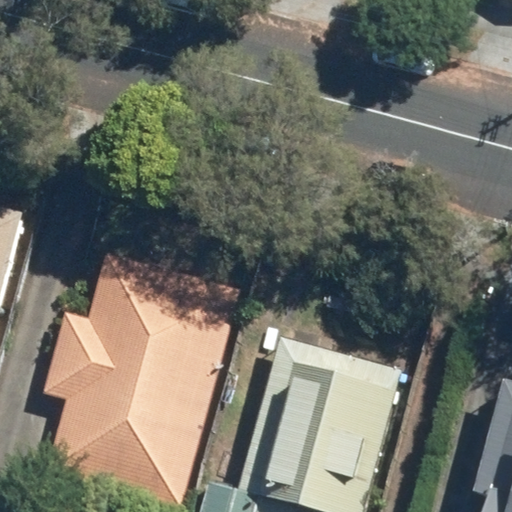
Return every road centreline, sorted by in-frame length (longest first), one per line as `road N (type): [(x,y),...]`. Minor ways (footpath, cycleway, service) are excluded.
road 1 (residential): [(511,147),(0,12)]
road 2 (unknown): [(107,40),(0,488)]
